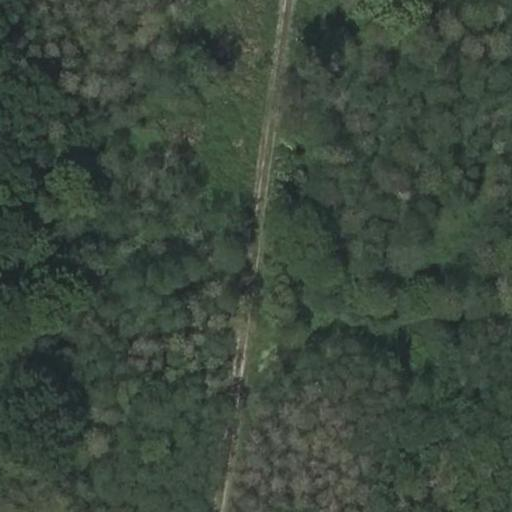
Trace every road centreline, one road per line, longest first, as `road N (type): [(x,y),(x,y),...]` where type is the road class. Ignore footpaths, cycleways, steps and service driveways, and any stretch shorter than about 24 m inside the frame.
road 1 (track): [(221,511),(287,0)]
road 2 (track): [(511,308),(425,315),(243,355)]
